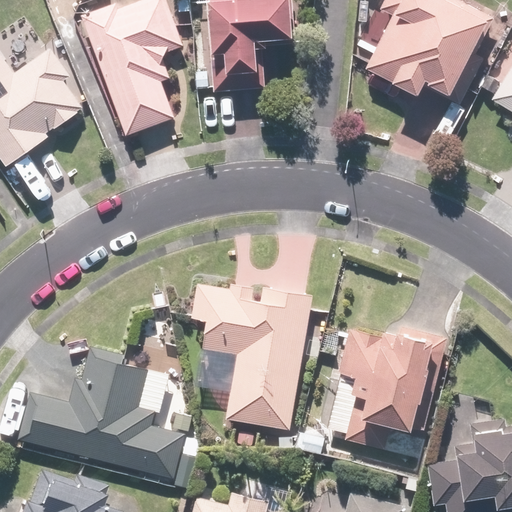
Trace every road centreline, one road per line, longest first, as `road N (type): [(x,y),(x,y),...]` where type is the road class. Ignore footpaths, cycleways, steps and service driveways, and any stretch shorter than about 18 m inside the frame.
road 1 (residential): [(511,276),(456,233),(380,200),(285,186),(180,205),(102,231),(0,313)]
road 2 (unknown): [(332,0),(319,191)]
